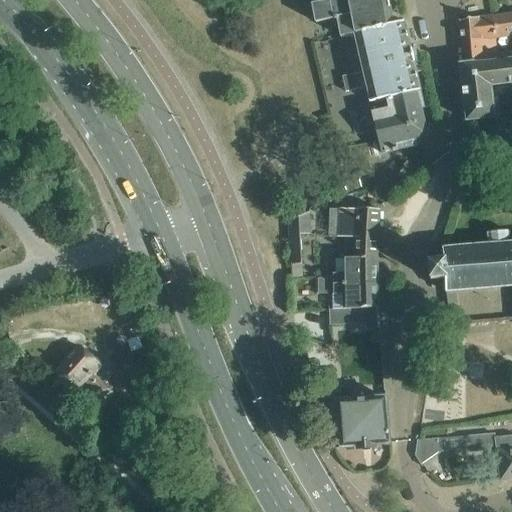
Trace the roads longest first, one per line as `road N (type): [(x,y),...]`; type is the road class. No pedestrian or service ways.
road 1 (residential): [(441,511),(423,498),(402,437),(413,241),(449,180),(453,149),(421,0)]
road 2 (secondary): [(334,511),(270,390),(207,214)]
road 3 (secondary): [(163,228),(231,415),(283,511)]
road 4 (secondary): [(1,0),(109,132),(163,228)]
road 5 (secondary): [(207,214),(162,124),(70,0)]
road 6 (unclassified): [(0,275),(163,228)]
